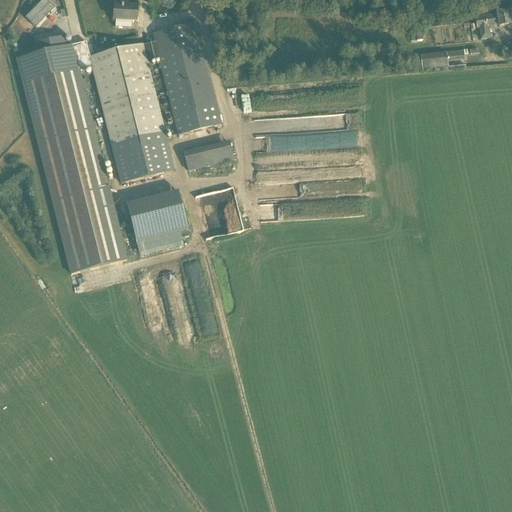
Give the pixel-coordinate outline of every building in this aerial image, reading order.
[(45,0),(43,0),(28,16),(28,17),(38,25),(38,26),(55,9),(45,0)] [(136,22),(137,8),(127,7),(127,1),(115,1),(114,20),(136,22)] [(511,26),(508,11),(496,13),(497,16),(475,19),(476,29),(479,29),(481,41),(489,39),(487,27),(498,26),(499,28),(511,26)] [(78,72),(91,68),(114,161),(168,147),(148,64),(159,61),(178,137),(221,126),(196,24),(194,25),(192,19),(184,21),(185,27),(153,35),(155,43),(143,46),(143,45),(89,58),(85,42),(64,47),(62,37),(33,44),(35,54),(16,59),(70,275),(125,261),(82,91),(86,90),(84,80),(80,81),(78,72)] [(424,41),(424,31),(412,32),(412,41),(424,41)] [(465,60),(464,51),(420,56),(422,70),(435,68),(435,72),(466,68),(465,66),(449,68),(448,62),(465,60)] [(370,58),(356,60),(357,68),(371,66),(370,58)] [(194,175),(193,171),(235,162),(231,142),(183,153),(188,176),(194,175)] [(181,193),(128,204),(136,242),(188,232),(181,193)]
